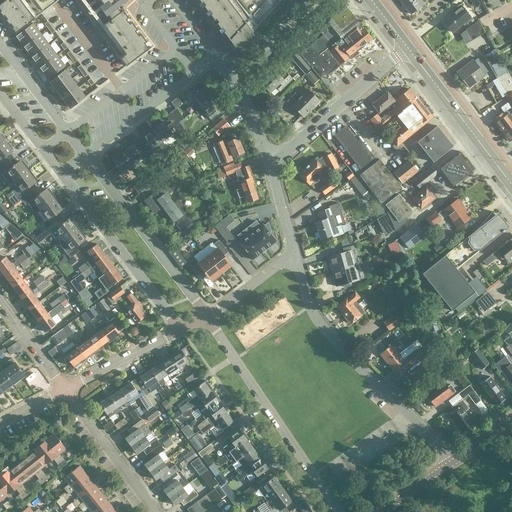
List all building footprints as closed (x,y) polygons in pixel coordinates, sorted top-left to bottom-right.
[(132,62),(151,47),(149,46),(147,42),(146,41),(124,12),(123,10),(121,12),(118,8),(128,0),(5,0),(6,0),(0,4),(0,12),(5,19),(6,21),(14,30),(15,33),(42,13),(43,12),(59,0),(75,0),(125,66),(116,73),(117,73),(126,66),(129,64),(132,62)] [(199,0),(243,58),(296,0),(199,0)] [(401,0),(400,1),(411,14),(427,2),(425,0),(401,0)] [(340,39),(359,23),(344,5),(326,19),(321,13),(312,22),(323,35),(311,45),(319,55),(326,50),(331,46),(340,39)] [(443,22),(451,33),(463,24),(464,26),(471,19),(460,5),(452,11),(454,13),(443,22)] [(436,18),(431,25),(436,29),(441,22),(436,18)] [(478,21),(466,29),(472,41),(485,33),(478,21)] [(33,23),(16,37),(24,47),(41,34),(33,23)] [(319,55),(311,45),(300,54),(321,81),(322,80),(320,79),(326,74),(327,76),(350,59),(351,60),(359,54),(358,52),(365,46),(364,45),(372,39),(359,23),(340,39),(331,46),(326,50),(319,55)] [(32,58),(49,45),(41,34),(24,47),(32,58)] [(50,44),(55,52),(60,49),(54,41),(50,44)] [(40,69),(57,55),(49,45),(32,58),(40,69)] [(485,55),(498,77),(507,72),(494,50),(485,55)] [(77,61),(70,51),(67,54),(74,63),(77,61)] [(292,59),(297,65),(304,74),(310,68),(298,54),(292,59)] [(48,79),(66,66),(57,55),(40,69),(48,79)] [(474,62),(473,61),(457,73),(468,88),(484,76),(479,69),(483,66),(477,59),(474,62)] [(485,74),(489,81),(496,77),(492,69),(485,74)] [(313,85),(320,80),(312,70),(305,76),(313,85)] [(50,82),(57,91),(71,80),(65,71),(50,82)] [(279,77),(273,71),(266,78),(264,76),(259,81),(261,83),(260,83),(270,93),(280,84),(284,87),(292,80),(284,72),(279,77)] [(511,92),(511,81),(507,72),(498,77),(496,78),(506,96),(511,92)] [(57,91),(63,99),(78,89),(71,80),(57,91)] [(206,86),(205,87),(204,87),(192,97),(196,102),(192,106),(195,110),(198,108),(212,97),(209,92),(210,91),(206,86)] [(300,99),(311,110),(319,101),(308,90),(307,91),(304,88),(299,94),(302,97),(300,99)] [(63,99),(70,108),(85,97),(78,89),(63,99)] [(417,100),(416,99),(409,90),(396,100),(404,110),(406,108),(417,100)] [(379,114),(395,101),(388,93),(372,105),(379,114)] [(212,97),(198,108),(195,110),(198,114),(203,111),(208,117),(220,107),(221,106),(217,100),(216,102),(212,97)] [(311,110),(300,99),(298,101),(295,97),(290,103),(293,106),(292,107),(303,118),(311,110)] [(401,113),(397,116),(404,124),(389,136),(397,146),(400,144),(401,145),(410,137),(409,137),(412,134),(410,132),(420,124),(420,125),(432,116),(418,98),(416,99),(417,100),(406,108),(404,110),(402,111),(401,113)] [(402,111),(398,106),(382,119),(377,114),(370,120),(378,130),(394,117),(397,115),(397,116),(401,113),(402,111)] [(182,121),(184,119),(176,109),(171,113),(179,123),(182,121)] [(166,116),(171,123),(179,133),(184,129),(179,123),(171,113),(166,116)] [(511,118),(508,113),(496,122),(502,130),(501,131),(509,142),(511,139),(511,118)] [(153,129),(167,148),(177,140),(175,137),(179,133),(171,123),(167,127),(163,122),(161,120),(156,124),(157,126),(153,129)] [(213,129),(218,136),(229,127),(223,120),(213,129)] [(359,176),(372,191),(381,203),(401,188),(399,186),(417,172),(409,161),(390,175),(379,160),(376,163),(347,125),(334,135),(363,172),(359,176)] [(437,127),(417,143),(433,163),(453,147),(452,146),(447,140),(446,141),(443,138),(444,137),(442,134),(441,134),(436,128),(437,127)] [(152,150),(158,145),(162,151),(167,148),(153,129),(148,133),(147,131),(142,135),(143,137),(147,142),(142,146),(150,156),(154,152),(152,150)] [(244,153),(238,139),(225,144),(224,141),(214,145),(222,165),(232,161),(231,158),(237,156),(238,159),(244,156),(243,153),(244,153)] [(0,145),(0,169),(10,162),(6,157),(13,151),(12,151),(14,150),(10,145),(9,146),(5,141),(0,145)] [(150,156),(142,146),(137,150),(133,145),(131,143),(126,147),(127,149),(123,152),(135,168),(139,164),(137,161),(142,157),(144,160),(150,156)] [(183,152),(186,155),(192,150),(189,147),(183,152)] [(135,168),(123,152),(118,156),(117,154),(112,158),(113,160),(122,173),(128,169),(130,171),(135,168)] [(473,172),(467,164),(468,163),(464,157),(463,157),(459,152),(460,154),(440,169),(453,187),(455,185),(456,187),(462,182),(461,181),(473,172)] [(314,178),(315,180),(325,171),(324,170),(328,167),(330,172),(338,168),(331,155),(324,159),(323,157),(317,163),(315,160),(299,174),(308,184),(314,178)] [(175,161),(178,165),(185,160),(182,156),(175,161)] [(0,171),(10,185),(14,182),(28,171),(24,167),(26,165),(22,160),(21,162),(20,161),(13,166),(10,162),(0,169),(0,171)] [(254,181),(249,166),(241,169),(240,164),(217,173),(219,179),(236,172),(239,183),(240,182),(242,188),(236,191),(238,199),(245,197),(247,203),(258,200),(252,181),(254,181)] [(166,168),(152,182),(157,189),(173,177),(166,168)] [(438,174),(433,168),(414,182),(419,189),(438,174)] [(15,206),(22,201),(21,200),(33,192),(29,187),(36,182),(36,181),(37,180),(33,175),(32,176),(28,171),(14,182),(18,188),(13,192),(15,195),(9,199),(15,206)] [(351,182),(363,197),(371,191),(359,176),(357,178),(351,182)] [(139,194),(148,186),(142,179),(133,187),(139,194)] [(325,195),(337,186),(338,186),(333,179),(320,188),(325,195)] [(145,201),(154,214),(163,207),(164,209),(172,204),(167,196),(173,191),(167,184),(158,191),(163,196),(158,200),(154,194),(145,201)] [(21,200),(22,201),(25,205),(28,203),(31,207),(31,209),(34,212),(36,213),(40,210),(54,199),(51,195),(52,193),(48,188),(47,189),(46,189),(36,197),(33,192),(21,200)] [(421,209),(435,198),(427,188),(413,198),(421,209)] [(405,224),(401,219),(412,211),(399,195),(385,205),(389,210),(387,212),(387,213),(395,231),(405,224)] [(43,232),(48,228),(59,220),(55,215),(62,210),(62,209),(63,208),(59,203),(58,204),(54,199),(40,210),(48,220),(43,223),(44,224),(39,227),(43,232)] [(461,208),(463,206),(458,200),(444,210),(457,228),(469,219),(461,208)] [(172,204),(164,209),(174,222),(176,220),(178,224),(176,226),(182,233),(196,222),(191,215),(189,216),(178,201),(173,205),(172,204)] [(321,239),(332,235),(333,237),(344,234),(341,225),(337,227),(331,208),(318,213),(321,221),(315,223),(321,239)] [(477,230),(462,242),(447,254),(422,274),(428,281),(426,282),(432,290),(430,291),(436,298),(435,300),(440,307),(439,308),(445,316),(450,312),(475,292),(457,269),(503,232),(503,233),(505,231),(509,227),(498,213),(495,215),(492,213),(492,212),(477,230)] [(426,219),(432,227),(442,220),(436,212),(426,219)] [(395,231),(387,213),(377,218),(382,230),(385,229),(388,235),(395,231)] [(229,216),(215,227),(222,236),(228,231),(225,227),(233,221),(229,216)] [(51,233),(56,230),(63,240),(64,240),(77,230),(74,225),(75,223),(71,218),(70,220),(69,219),(63,224),(59,220),(48,228),(51,233)] [(263,225),(261,226),(256,221),(237,236),(241,242),(239,243),(252,260),(276,241),(269,232),(270,232),(267,224),(264,226),(263,225)] [(10,234),(16,230),(10,224),(5,228),(10,234)] [(409,249),(426,236),(418,225),(400,238),(409,249)] [(63,240),(59,243),(70,258),(82,249),(78,245),(85,240),(85,239),(86,238),(82,233),(81,234),(77,230),(64,240),(63,240)] [(511,238),(495,252),(502,260),(505,258),(509,264),(511,261),(511,238)] [(406,256),(398,239),(393,242),(400,259),(406,256)] [(217,249),(208,256),(221,273),(223,272),(225,273),(231,268),(230,266),(231,266),(223,256),(228,252),(219,241),(214,245),(217,249)] [(440,243),(434,248),(437,252),(443,248),(440,243)] [(88,261),(86,263),(90,268),(105,256),(97,244),(83,255),(88,261)] [(0,261),(0,270),(4,276),(14,268),(20,264),(28,258),(34,253),(28,246),(22,250),(24,253),(17,259),(16,258),(9,262),(5,257),(0,261)] [(342,249),(343,253),(328,258),(332,272),(334,272),(355,266),(350,246),(342,249)] [(105,256),(90,268),(94,273),(98,279),(114,267),(105,256)] [(221,273),(208,256),(198,264),(195,259),(190,263),(199,275),(203,271),(211,281),(212,280),(213,282),(220,277),(218,275),(221,273)] [(490,256),(483,262),(487,266),(494,261),(490,256)] [(61,267),(68,261),(64,257),(57,262),(61,267)] [(32,263),(28,258),(20,264),(24,269),(32,263)] [(78,269),(82,273),(90,268),(86,263),(78,269)] [(359,281),(355,266),(334,272),(336,278),(334,279),(336,287),(343,285),(344,287),(346,288),(351,286),(351,285),(351,283),(359,281)] [(112,286),(122,279),(114,267),(98,279),(104,287),(95,293),(99,299),(108,292),(107,290),(112,286)] [(14,268),(4,276),(12,287),(22,280),(14,268)] [(90,268),(82,273),(86,279),(94,273),(90,268)] [(82,273),(75,279),(79,284),(86,279),(82,273)] [(37,287),(45,281),(41,276),(33,282),(37,287)] [(22,280),(12,287),(20,298),(30,291),(22,280)] [(45,281),(37,287),(40,292),(48,286),(45,281)] [(114,301),(125,293),(120,287),(110,295),(114,301)] [(30,291),(20,298),(29,309),(39,302),(30,291)] [(338,307),(352,324),(355,321),(356,321),(359,319),(358,318),(362,315),(365,312),(356,301),(360,298),(356,292),(349,298),(348,298),(338,307)] [(136,324),(145,317),(139,309),(141,307),(131,294),(126,297),(132,305),(123,312),(129,319),(131,318),(136,324)] [(50,305),(53,309),(61,303),(66,300),(62,295),(50,305)] [(114,303),(110,296),(105,299),(110,306),(114,303)] [(476,302),(480,307),(484,304),(487,309),(495,303),(491,298),(488,301),(484,296),(476,302)] [(110,309),(103,300),(98,303),(105,313),(110,309)] [(39,302),(29,309),(37,321),(47,313),(39,302)] [(56,325),(51,318),(65,308),(61,303),(53,309),(47,313),(37,321),(46,332),(56,325)] [(90,308),(85,312),(91,320),(96,316),(90,308)] [(383,322),(389,331),(402,322),(406,318),(401,311),(396,314),(396,313),(383,322)] [(91,320),(85,312),(81,316),(86,324),(91,320)] [(435,318),(427,320),(431,333),(438,330),(435,318)] [(114,340),(120,335),(119,333),(111,323),(109,320),(101,326),(99,323),(96,325),(100,331),(108,341),(112,338),(114,340)] [(68,325),(63,329),(69,337),(74,333),(68,325)] [(69,337),(63,329),(51,337),(57,345),(69,337)] [(108,341),(100,331),(89,340),(97,350),(108,341)] [(385,335),(381,338),(387,346),(395,340),(391,334),(387,338),(385,335)] [(4,342),(7,346),(15,341),(12,336),(4,342)] [(89,340),(83,344),(81,341),(75,346),(85,358),(90,355),(92,357),(98,352),(96,350),(97,350),(89,340)] [(397,345),(394,348),(393,346),(381,355),(393,369),(393,370),(417,351),(422,347),(417,341),(403,352),(397,345)] [(20,356),(24,352),(17,342),(8,349),(11,354),(16,351),(20,356)] [(511,356),(511,348),(510,345),(509,344),(503,349),(509,358),(511,356)] [(85,358),(75,346),(64,354),(66,356),(66,357),(73,367),(74,367),(75,369),(81,364),(80,362),(85,358)] [(55,348),(48,352),(52,357),(58,353),(55,348)] [(188,362),(180,350),(180,351),(179,349),(173,353),(174,355),(170,357),(181,373),(181,372),(183,371),(184,368),(182,366),(188,362)] [(489,364),(477,349),(469,355),(481,370),(489,364)] [(417,351),(393,370),(400,378),(404,375),(405,376),(405,377),(412,384),(438,363),(432,355),(425,361),(417,351)] [(170,357),(160,364),(168,375),(172,381),(182,374),(181,372),(181,373),(170,357)] [(0,366),(0,367),(3,371),(13,385),(25,376),(11,358),(0,366)] [(154,368),(150,370),(161,386),(165,383),(162,379),(168,375),(160,364),(159,361),(153,365),(154,368)] [(511,363),(509,365),(506,361),(499,366),(502,371),(511,385),(511,363)] [(182,375),(183,376),(188,384),(199,376),(193,367),(182,375)] [(157,389),(159,392),(163,389),(161,386),(150,370),(146,373),(145,371),(139,375),(140,377),(148,388),(143,392),(145,394),(146,396),(150,394),(151,393),(157,389)] [(0,373),(0,388),(3,392),(13,385),(3,371),(0,373)] [(496,406),(506,399),(490,377),(480,384),(496,406)] [(469,383),(481,397),(485,393),(473,379),(469,383)] [(197,396),(179,409),(182,413),(185,411),(211,392),(209,389),(211,387),(206,381),(204,383),(198,387),(195,382),(185,390),(188,395),(193,392),(197,396)] [(124,388),(120,390),(130,405),(136,402),(133,398),(138,395),(130,383),(130,384),(128,382),(122,386),(124,388)] [(443,383),(426,396),(428,399),(428,401),(431,404),(432,404),(435,408),(455,392),(450,385),(447,388),(443,383)] [(468,396),(473,392),(469,386),(458,394),(462,400),(468,396)] [(163,389),(168,397),(172,394),(167,387),(163,389)] [(159,392),(164,400),(168,397),(163,389),(159,392)] [(120,390),(116,393),(114,391),(109,394),(110,396),(110,397),(118,408),(124,404),(127,408),(130,405),(120,390)] [(182,413),(182,414),(185,418),(197,409),(198,412),(205,407),(207,410),(221,401),(216,395),(214,396),(211,392),(185,411),(182,413)] [(481,401),(473,392),(468,396),(475,405),(481,401)] [(147,411),(153,407),(146,396),(145,394),(139,398),(147,411)] [(118,408),(110,397),(100,404),(107,415),(108,415),(110,418),(115,414),(116,415),(120,412),(118,408)] [(469,409),(462,400),(451,408),(454,412),(449,416),(457,427),(457,429),(459,432),(461,432),(462,433),(474,424),(465,412),(469,409)] [(208,418),(211,422),(226,412),(223,408),(225,407),(221,401),(207,410),(210,414),(206,416),(208,418)] [(150,421),(160,414),(154,408),(145,415),(150,421)] [(129,413),(134,420),(139,417),(134,410),(129,413)] [(226,412),(211,422),(214,427),(215,428),(218,425),(222,430),(233,421),(226,412)] [(128,423),(124,418),(115,425),(118,430),(128,423)] [(197,427),(199,431),(211,422),(208,418),(201,423),(197,427)] [(131,447),(144,437),(139,430),(145,425),(142,420),(127,431),(130,435),(125,439),(131,447)] [(106,431),(114,428),(112,421),(104,424),(106,431)] [(211,422),(199,431),(202,435),(210,430),(214,427),(211,422)] [(170,437),(178,431),(175,427),(167,433),(170,437)] [(227,453),(246,439),(244,436),(245,434),(241,429),(239,430),(239,429),(224,441),(227,445),(223,448),(227,453)] [(44,442),(60,462),(63,460),(59,455),(66,449),(54,434),(44,442)] [(195,436),(189,440),(198,451),(203,447),(195,436)] [(150,444),(144,437),(131,447),(137,455),(142,451),(145,455),(160,444),(156,440),(150,444)] [(173,444),(169,439),(163,444),(166,449),(173,444)] [(242,457),(253,449),(255,448),(251,441),(249,443),(246,439),(227,453),(224,455),(227,459),(231,456),(235,461),(235,462),(242,457)] [(44,442),(35,449),(47,464),(53,459),(57,465),(60,462),(44,442)] [(202,459),(203,458),(214,450),(210,445),(198,453),(202,459)] [(150,473),(164,463),(158,456),(165,451),(161,446),(147,457),(150,461),(144,465),(150,473)] [(47,464),(35,449),(25,457),(45,482),(50,478),(46,473),(45,475),(41,470),(47,464)] [(260,458),(253,449),(242,457),(249,467),(260,458)] [(188,464),(198,456),(193,450),(183,458),(188,464)] [(25,457),(16,464),(28,479),(34,474),(39,479),(37,481),(40,485),(45,482),(25,457)] [(190,464),(199,476),(207,470),(198,458),(190,464)] [(270,467),(265,461),(263,462),(260,458),(249,467),(246,469),(239,474),(235,477),(239,483),(251,474),(254,478),(270,467)] [(156,481),(160,478),(163,482),(179,470),(175,465),(169,470),(164,463),(150,473),(156,481)] [(16,464),(7,472),(26,497),(31,493),(28,488),(26,490),(22,485),(28,479),(16,464)] [(208,467),(215,477),(220,473),(213,464),(208,467)] [(239,474),(246,469),(243,465),(236,470),(239,474)] [(66,492),(87,475),(79,466),(64,478),(69,484),(64,489),(66,492)] [(7,472),(0,477),(0,482),(9,495),(10,494),(16,490),(20,495),(18,496),(22,500),(26,497),(7,472)] [(163,491),(169,499),(183,489),(177,481),(184,476),(180,472),(164,483),(167,488),(163,491)] [(94,484),(87,475),(66,492),(69,495),(74,490),(79,496),(94,484)] [(217,484),(213,478),(206,483),(211,489),(217,484)] [(260,498),(264,503),(277,494),(282,490),(273,478),(262,487),(266,493),(260,498)] [(9,495),(0,482),(0,502),(6,497),(11,502),(14,500),(10,494),(9,495)] [(94,484),(79,496),(83,502),(78,506),(81,510),(101,493),(94,484)] [(243,492),(244,493),(247,498),(258,490),(254,484),(243,492)] [(219,487),(215,490),(222,500),(226,496),(219,487)] [(183,489),(169,499),(175,506),(180,502),(184,506),(198,496),(195,491),(188,496),(183,489)] [(215,490),(207,496),(214,506),(222,500),(215,490)] [(277,494),(264,503),(270,511),(287,511),(288,511),(284,506),(291,501),(282,490),(277,494)] [(101,493),(81,510),(82,511),(83,511),(88,508),(91,511),(95,511),(108,502),(101,493)] [(207,496),(202,500),(209,509),(214,506),(207,496)] [(60,507),(64,503),(60,498),(56,502),(60,507)] [(202,500),(197,503),(203,511),(204,511),(209,509),(202,500)] [(108,502),(95,511),(113,511),(115,511),(108,502)] [(203,511),(197,503),(192,506),(196,511),(203,511)] [(304,503),(299,506),(303,511),(307,508),(304,503)]
